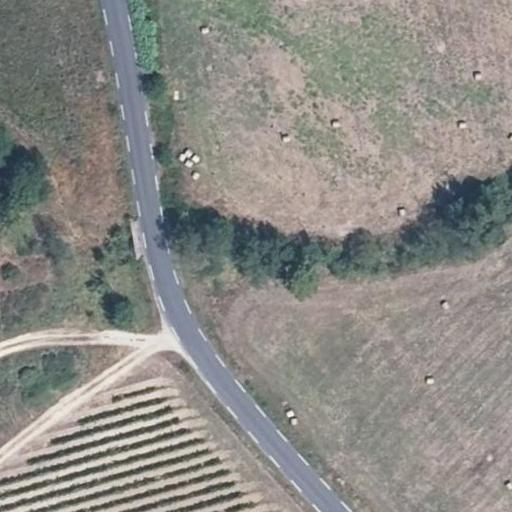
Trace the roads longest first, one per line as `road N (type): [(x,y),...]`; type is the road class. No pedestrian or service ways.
road 1 (tertiary): [(111,0),(148,222),(181,326),(330,511)]
road 2 (track): [(164,342),(139,352),(0,457)]
